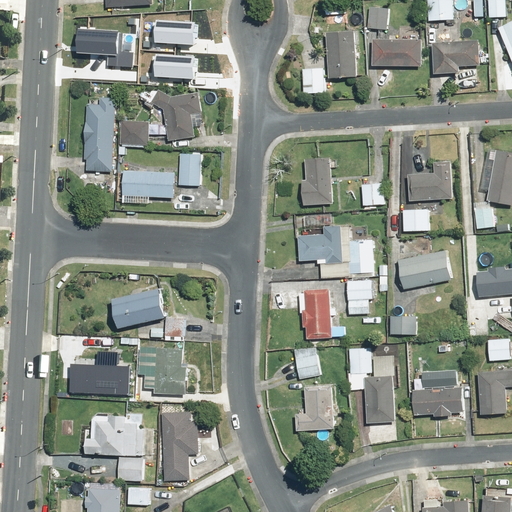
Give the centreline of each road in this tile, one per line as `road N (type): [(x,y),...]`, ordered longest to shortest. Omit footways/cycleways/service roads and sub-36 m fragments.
road 1 (secondary): [(17,511),(30,234)]
road 2 (residential): [(282,505),(242,373),(245,247)]
road 3 (residential): [(255,124),(511,108)]
road 4 (residential): [(282,505),(389,462),(511,452)]
road 5 (secondary): [(30,234),(42,0)]
road 6 (residential): [(30,234),(245,247)]
road 7 (residential): [(245,247),(255,124)]
